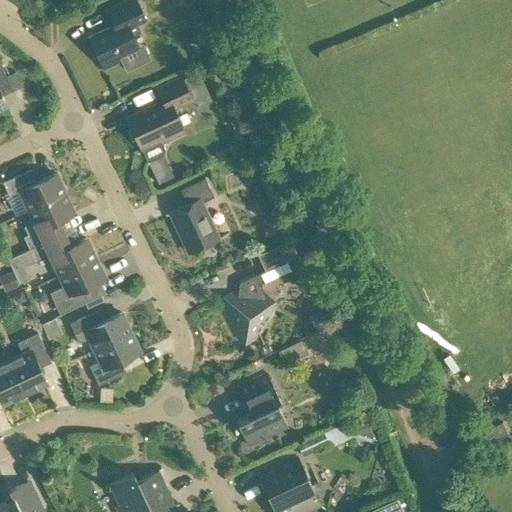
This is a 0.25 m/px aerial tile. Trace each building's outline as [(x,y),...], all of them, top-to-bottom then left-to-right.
[(145,20),(135,0),(125,0),(106,10),(112,24),(88,36),(103,69),(121,61),(119,56),(138,47),(129,28),(145,20)] [(184,14),(199,45),(212,40),(197,9),(184,14)] [(194,63),(199,74),(223,62),(218,51),(194,63)] [(162,100),(126,117),(139,145),(145,159),(162,151),(164,146),(162,142),(184,131),(175,111),(177,106),(191,99),(192,100),(196,101),(197,104),(210,98),(199,75),(193,72),(181,78),(181,76),(156,87),(162,100)] [(18,189),(28,209),(64,192),(55,172),(36,181),(30,168),(2,181),(8,194),(18,189)] [(213,196),(204,177),(180,189),(186,203),(170,211),(189,252),(217,238),(200,202),(213,196)] [(23,236),(28,248),(60,233),(55,221),(74,212),(64,192),(28,209),(33,220),(23,225),(27,233),(23,236)] [(263,219),(264,237),(285,236),(285,218),(263,219)] [(49,255),(58,274),(95,257),(85,237),(66,246),(60,233),(28,248),(35,261),(49,255)] [(292,244),(290,239),(257,254),(260,259),(265,271),(287,261),(291,270),(302,265),(292,244)] [(95,257),(58,274),(45,280),(54,300),(53,301),(59,314),(92,298),(86,286),(104,277),(95,257)] [(11,270),(0,275),(0,281),(4,291),(18,284),(11,270)] [(262,278),(260,272),(239,282),(238,289),(236,289),(221,311),(232,334),(258,336),(273,316),(256,281),(262,278)] [(21,290),(11,294),(14,300),(20,302),(26,299),(21,290)] [(93,349),(130,331),(121,311),(101,320),(96,310),(69,322),(78,342),(88,337),(93,349)] [(317,310),(307,315),(316,332),(333,323),(328,314),(317,310)] [(55,317),(41,323),(48,338),(61,332),(55,317)] [(130,331),(93,349),(99,360),(89,365),(98,384),(125,371),(120,361),(139,352),(130,331)] [(22,353),(8,359),(23,392),(46,382),(36,359),(47,354),(37,332),(16,341),(22,353)] [(23,392),(8,359),(0,363),(0,401),(1,403),(23,392)] [(279,400),(266,373),(233,388),(244,410),(248,408),(251,413),(236,421),(247,445),(287,426),(275,402),(279,400)] [(326,426),(328,438),(349,434),(346,422),(326,426)] [(496,439),(509,433),(503,422),(490,428),(496,439)] [(297,445),(302,457),(329,444),(323,433),(297,445)] [(300,511),(318,504),(304,473),(301,475),(293,458),(261,474),(272,498),(269,500),(274,511),(300,511)] [(161,511),(174,506),(157,469),(135,479),(132,473),(108,484),(118,504),(114,505),(117,511),(147,511),(149,511),(161,511)] [(39,505),(28,481),(9,490),(12,497),(0,503),(0,511),(36,511),(34,507),(39,505)] [(397,511),(393,501),(367,511),(397,511)]
